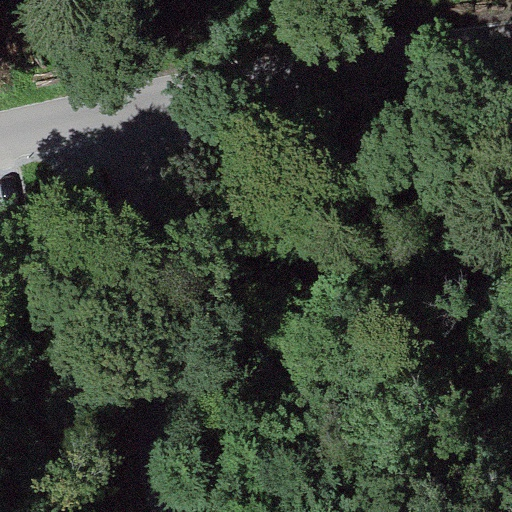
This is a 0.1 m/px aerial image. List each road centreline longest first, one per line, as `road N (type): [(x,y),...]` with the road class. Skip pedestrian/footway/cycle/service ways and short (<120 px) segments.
road 1 (residential): [(126,113),(511,48)]
road 2 (track): [(140,230),(163,511)]
road 3 (residential): [(0,141),(126,113)]
